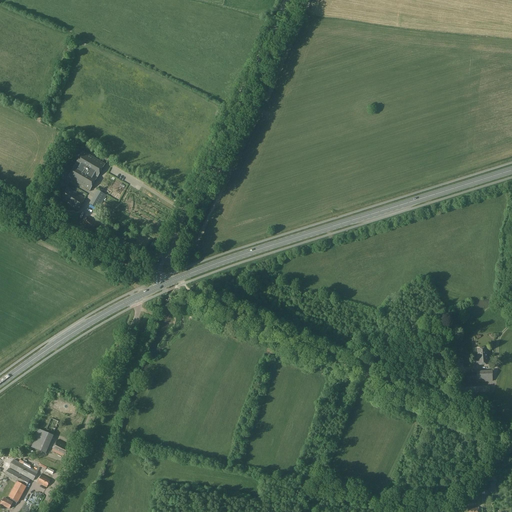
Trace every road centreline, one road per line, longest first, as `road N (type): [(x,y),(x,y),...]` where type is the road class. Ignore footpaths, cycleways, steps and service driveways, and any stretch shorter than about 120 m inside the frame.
road 1 (primary): [(162,285),(511,170)]
road 2 (tertiary): [(158,271),(286,0)]
road 3 (track): [(182,284),(424,404)]
road 4 (unclassified): [(40,511),(138,312),(133,298)]
road 5 (unclassified): [(158,271),(146,273),(0,204)]
road 6 (primary): [(0,385),(133,298)]
